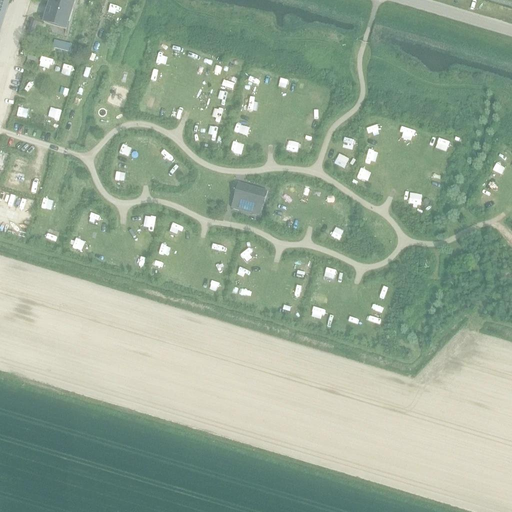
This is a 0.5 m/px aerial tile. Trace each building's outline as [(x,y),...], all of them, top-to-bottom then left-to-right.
[(0,0),(0,29),(8,0),(0,0)] [(66,0),(55,0),(50,18),(68,24),(74,2),(66,0)] [(43,60),(52,61),(53,53),(45,51),(43,60)] [(306,80),(305,88),(316,90),(317,82),(306,80)] [(114,98),(124,100),(126,89),(116,88),(114,98)] [(319,109),(322,100),(313,97),(310,107),(319,109)] [(128,132),(126,136),(137,140),(139,135),(128,132)] [(243,135),(234,133),(232,144),(241,146),(243,135)] [(448,146),(450,137),(441,134),(438,144),(448,146)] [(289,144),(299,145),(300,136),(291,135),(289,144)] [(372,182),(382,185),(386,175),(376,171),(372,182)] [(238,184),(231,208),(239,211),(240,209),(252,212),(252,214),(260,217),(267,192),(262,190),(260,195),(242,190),(244,185),(238,184)] [(171,256),(173,245),(163,243),(160,253),(171,256)] [(138,248),(135,257),(145,260),(147,251),(138,248)] [(222,278),(225,267),(219,265),(216,277),(222,278)] [(385,280),(381,292),(387,293),(390,282),(385,280)]
